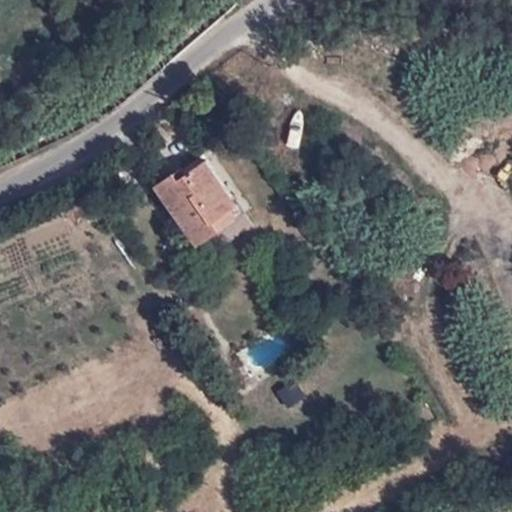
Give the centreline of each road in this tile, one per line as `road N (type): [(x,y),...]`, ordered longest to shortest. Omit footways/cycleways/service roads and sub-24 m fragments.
road 1 (track): [(232,31),(335,92),(465,198),(494,236),(511,317)]
road 2 (unclassified): [(273,0),(119,119),(0,188)]
